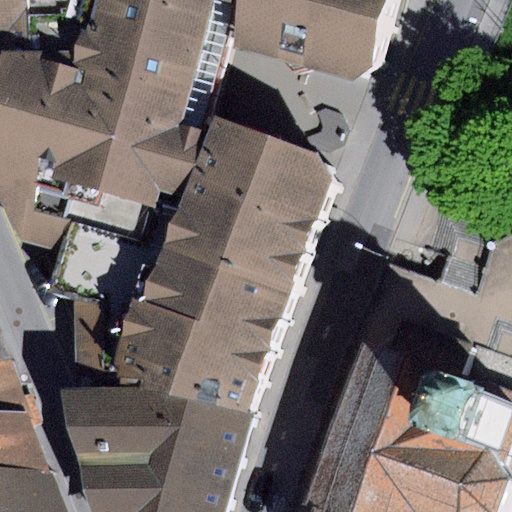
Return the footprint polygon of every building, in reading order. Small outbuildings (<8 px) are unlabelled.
[(27,3),(67,0),(0,0),(0,41),(2,42),(1,21),(28,19),(27,3)] [(92,0),(75,70),(216,116),(234,52),(354,85),(374,69),(394,0),(92,0)] [(46,60),(0,63),(0,197),(22,242),(66,252),(55,293),(76,298),(77,376),(147,382),(145,391),(255,413),(335,187),(318,156),(216,116),(75,70),(46,60)] [(0,337),(0,361),(9,359),(0,337)] [(455,373),(364,341),(307,505),(317,509),(316,511),(498,511),(510,479),(493,453),(434,433),(455,373)] [(9,359),(0,361),(0,414),(27,414),(9,359)] [(511,397),(511,392),(455,373),(434,433),(493,453),(511,397)] [(145,391),(68,391),(104,511),(227,511),(255,413),(145,391)] [(27,414),(0,414),(0,470),(46,469),(27,414)] [(46,469),(0,470),(0,511),(72,511),(60,468),(46,469)]
